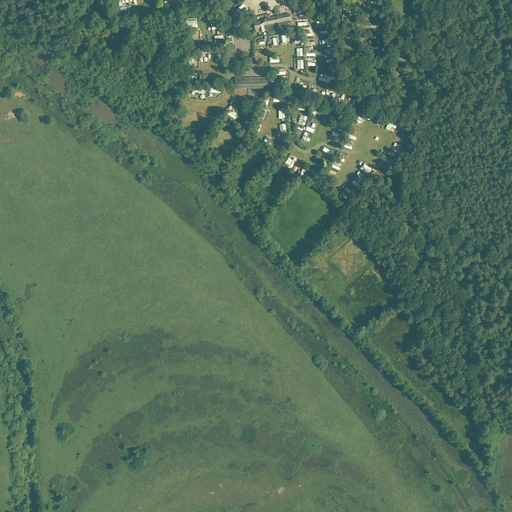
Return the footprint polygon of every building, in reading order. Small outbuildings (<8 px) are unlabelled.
[(99,0),(98,3),(96,2),(95,4),(97,5),(94,9),(99,12),(104,3),(99,0)] [(319,14),(325,12),(322,2),(316,4),(319,14)] [(350,19),(351,12),(343,11),(342,18),(350,19)] [(252,23),(253,28),(255,27),(256,32),(266,30),(266,32),(268,31),(268,34),(293,29),(289,14),(263,19),(262,21),(252,23)] [(375,16),(365,17),(366,26),(376,25),(375,16)] [(321,34),(326,34),(326,21),(318,21),(318,28),(321,28),(321,34)] [(225,32),(230,52),(227,52),(227,61),(227,62),(227,71),(237,71),(236,62),(236,52),(231,31),(225,32)] [(116,35),(112,35),(113,42),(117,42),(117,40),(121,40),(120,32),(116,32),(116,35)] [(345,38),(346,45),(354,43),(353,36),(345,38)] [(377,40),(369,41),(370,48),(378,47),(377,40)] [(404,50),(407,49),(407,46),(402,47),(402,50),(396,50),(397,58),(405,57),(404,50)] [(356,64),(348,65),(349,72),(357,71),(356,64)] [(377,67),(378,75),(385,75),(385,67),(377,67)] [(328,83),(331,76),(322,74),(320,81),(328,83)] [(413,83),(411,75),(401,78),(403,86),(408,84),(408,83),(413,82),(413,83)] [(235,78),(235,89),(267,88),(267,78),(235,78)] [(205,85),(197,85),(196,88),(193,88),(192,94),(198,95),(198,92),(205,93),(205,85)] [(267,121),(270,111),(264,109),(261,119),(267,121)] [(307,125),(308,116),(302,115),(301,120),(300,120),(300,124),(307,125)] [(323,150),(331,156),(334,153),(326,147),(323,150)] [(286,162),(293,167),(297,161),(290,156),(286,162)]
